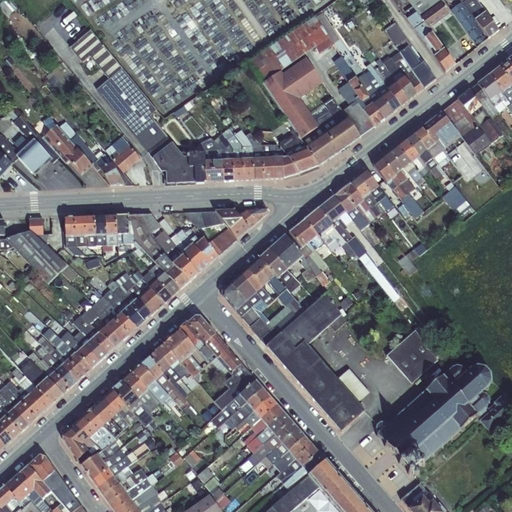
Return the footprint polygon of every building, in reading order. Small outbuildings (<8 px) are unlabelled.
[(8,0),(4,0),(0,3),(0,21),(16,8),(8,0)] [(424,38),(432,33),(429,29),(421,17),(431,10),(430,9),(440,2),(439,0),(429,0),(421,6),(417,0),(413,0),(410,2),(416,10),(417,12),(407,19),(434,57),(437,55),(424,38)] [(408,0),(410,2),(413,0),(417,0),(421,6),(429,0),(439,0),(440,2),(449,14),(452,13),(442,0),(408,0)] [(442,0),(452,13),(477,48),(488,38),(475,20),(460,0),(442,0)] [(460,0),(475,20),(486,13),(476,0),(460,0)] [(421,17),(429,29),(449,14),(440,2),(430,9),(431,10),(421,17)] [(324,11),(327,15),(334,10),(331,6),(324,11)] [(364,10),(365,11),(368,15),(368,16),(371,20),(375,17),(368,7),(364,10)] [(357,17),(360,21),(368,16),(368,15),(365,11),(357,17)] [(315,18),(328,37),(333,44),(339,40),(322,13),(315,18)] [(475,20),(488,38),(499,31),(486,13),(475,20)] [(247,63),(262,84),(275,75),(315,48),(319,54),(333,44),(328,37),(315,18),(314,16),(247,63)] [(383,31),(391,40),(401,32),(395,22),(383,31)] [(153,159),(172,144),(150,116),(156,111),(90,31),(70,48),(82,62),(82,63),(89,57),(100,69),(109,80),(96,91),(153,159)] [(395,47),(400,54),(407,48),(408,49),(411,47),(407,40),(401,32),(391,40),(395,47)] [(437,55),(444,50),(432,33),(424,38),(437,55)] [(407,48),(400,54),(411,70),(412,72),(421,65),(415,57),(414,58),(408,49),(407,48)] [(434,57),(445,73),(455,65),(444,50),(437,55),(434,57)] [(408,72),(411,70),(400,54),(391,59),(394,64),(400,60),(408,72)] [(89,78),(100,69),(89,57),(82,63),(82,62),(78,65),(89,78)] [(383,84),(387,89),(395,83),(391,77),(392,77),(383,64),(383,65),(378,58),(372,63),(378,72),(386,82),(383,84)] [(391,77),(395,83),(404,77),(416,95),(424,89),(412,72),(411,70),(408,72),(400,60),(394,64),(391,59),(383,64),(392,77),(391,77)] [(511,65),(508,59),(499,67),(511,83),(511,82),(511,65)] [(307,60),(283,77),(300,99),(323,83),(307,60)] [(337,64),(340,69),(347,65),(343,60),(337,64)] [(412,72),(424,89),(435,81),(423,63),(421,65),(412,72)] [(340,69),(348,83),(355,78),(347,65),(340,69)] [(369,71),(365,74),(381,97),(389,91),(387,89),(383,84),(370,65),(366,68),(369,71)] [(499,67),(489,75),(501,92),(502,92),(511,84),(511,83),(499,67)] [(356,102),(363,110),(372,104),(380,98),(381,97),(365,74),(356,79),(361,86),(363,87),(369,97),(361,103),(359,100),(356,102)] [(262,84),(292,129),(306,149),(327,134),(321,125),(313,130),(275,75),(262,84)] [(489,101),(490,100),(501,92),(489,75),(477,84),(489,101)] [(395,83),(408,101),(416,95),(404,77),(395,83)] [(353,91),(359,100),(361,103),(369,97),(363,87),(361,86),(356,79),(355,78),(348,83),(353,91)] [(214,93),(207,97),(211,103),(217,99),(222,105),(226,102),(221,94),(217,97),(214,94),(223,87),(219,82),(210,88),(214,93)] [(347,120),(360,138),(374,127),(363,110),(356,102),(359,100),(353,91),(348,83),(338,90),(349,106),(342,112),(347,120)] [(389,91),(400,107),(408,101),(395,83),(387,89),(389,91)] [(491,119),(499,112),(490,100),(489,101),(477,84),(470,90),(482,107),(491,119)] [(511,105),(511,103),(511,84),(502,92),(511,104),(511,105)] [(458,100),(470,117),(482,107),(470,90),(458,100)] [(380,98),(392,114),(400,107),(389,91),(381,97),(380,98)] [(499,113),(507,107),(511,104),(502,92),(501,92),(490,100),(499,112),(499,113)] [(338,126),(347,120),(342,112),(332,98),(323,104),(338,126)] [(380,98),(372,104),(384,120),(392,114),(380,98)] [(461,138),(465,142),(475,156),(491,144),(470,117),(458,100),(441,113),(461,138)] [(187,107),(185,108),(190,115),(193,113),(190,109),(194,106),(195,107),(198,106),(194,101),(187,106),(187,107)] [(363,110),(374,127),(384,120),(372,104),(363,110)] [(174,113),(177,117),(186,111),(183,107),(174,113)] [(482,107),(470,117),(491,144),(503,135),(491,119),(482,107)] [(441,113),(422,128),(435,145),(439,142),(445,150),(461,138),(441,113)] [(50,131),(56,126),(49,116),(42,123),(50,131)] [(7,132),(0,138),(0,153),(12,164),(18,158),(26,151),(44,167),(47,170),(59,158),(48,146),(27,124),(27,125),(21,118),(13,126),(24,138),(18,144),(7,132)] [(306,150),(318,167),(360,138),(347,120),(338,126),(327,134),(306,149),(306,150)] [(58,128),(70,141),(77,136),(66,122),(58,128)] [(46,135),(68,161),(81,175),(91,166),(70,141),(58,128),(56,126),(50,131),(46,135)] [(87,130),(103,150),(106,148),(90,128),(87,130)] [(426,151),(435,145),(422,128),(414,134),(426,151)] [(281,148),(288,158),(306,150),(306,149),(292,129),(290,131),(294,136),(286,142),(285,140),(279,143),(280,145),(279,146),(281,148)] [(211,140),(219,148),(225,142),(218,134),(211,140)] [(246,137),(252,147),(253,160),(262,159),(262,146),(255,135),(252,137),(250,134),(245,137),(246,137)] [(414,134),(406,140),(419,157),(426,151),(414,134)] [(65,163),(68,161),(46,135),(43,138),(65,163)] [(77,136),(70,141),(91,166),(97,172),(100,170),(111,163),(105,156),(98,161),(77,136)] [(103,150),(105,152),(122,137),(125,141),(122,136),(106,148),(103,150)] [(232,150),(233,160),(242,160),(242,147),(238,142),(234,136),(227,141),(232,147),(232,150)] [(122,137),(105,152),(110,158),(117,152),(119,155),(128,147),(125,141),(122,137)] [(242,160),(243,160),(253,160),(252,147),(246,137),(238,142),(242,147),(242,160)] [(443,152),(447,157),(465,142),(461,138),(445,150),(443,152)] [(205,162),(222,161),(222,150),(219,148),(211,140),(211,139),(198,146),(204,153),(204,154),(205,162)] [(398,147),(411,163),(419,157),(406,140),(398,147)] [(443,152),(445,150),(439,142),(435,145),(426,151),(433,159),(443,152)] [(166,172),(167,184),(205,183),(205,162),(204,154),(204,153),(189,154),(189,158),(183,158),(179,153),(172,144),(153,159),(162,172),(166,172)] [(262,159),(263,159),(273,159),(271,151),(269,146),(262,146),(262,159)] [(110,158),(123,173),(140,159),(129,147),(128,147),(119,155),(117,152),(110,158)] [(390,152),(403,169),(404,169),(411,163),(398,147),(390,152)] [(271,151),(273,159),(283,158),(288,158),(281,148),(278,150),(271,151)] [(232,150),(222,150),(222,161),(232,160),(233,160),(232,150)] [(283,158),(284,179),(318,167),(306,150),(288,158),(283,158)] [(34,176),(44,167),(26,151),(18,158),(34,176)] [(426,151),(419,157),(425,164),(433,159),(426,151)] [(105,156),(111,163),(122,182),(123,173),(110,158),(105,152),(105,156)] [(401,171),(403,169),(390,152),(382,159),(395,175),(401,171)] [(443,152),(433,159),(438,165),(440,168),(450,161),(447,157),(443,152)] [(0,177),(0,178),(12,164),(0,153),(0,177)] [(411,163),(419,174),(423,178),(428,175),(434,183),(437,180),(425,164),(419,157),(411,163)] [(273,175),(273,180),(284,179),(283,158),(273,159),(273,175)] [(254,181),(264,180),(263,159),(262,159),(253,160),(254,181)] [(264,180),(273,180),(273,175),(273,159),(263,159),(264,180)] [(373,166),(387,184),(389,181),(395,177),(396,176),(395,175),(382,159),(373,166)] [(433,159),(425,164),(437,180),(439,183),(444,179),(435,167),(438,165),(433,159)] [(223,182),(234,182),(232,160),(222,161),(223,182)] [(234,182),(244,181),(243,160),(242,160),(233,160),(232,160),(234,182)] [(244,181),(254,181),(253,160),(243,160),(244,181)] [(205,183),(223,182),(222,161),(205,162),(205,183)] [(111,163),(100,170),(110,186),(124,186),(122,182),(111,163)] [(411,163),(404,169),(409,175),(416,171),(411,163)] [(395,177),(401,184),(407,179),(401,171),(395,175),(396,176),(395,177)] [(366,172),(358,178),(371,193),(379,187),(366,172)] [(423,178),(419,174),(412,179),(418,186),(425,181),(423,178)] [(401,184),(395,177),(389,181),(395,189),(401,184)] [(358,178),(350,184),(362,200),(370,194),(371,193),(358,178)] [(407,179),(401,184),(395,189),(393,190),(416,219),(424,213),(413,199),(412,199),(409,194),(415,189),(408,179),(407,179)] [(350,184),(342,190),(355,208),(356,207),(364,202),(362,200),(350,184)] [(455,186),(441,197),(458,218),(472,207),(455,186)] [(386,196),(379,187),(371,193),(370,194),(378,203),(379,201),(386,196)] [(334,196),(346,213),(347,214),(355,208),(342,190),(334,196)] [(370,194),(362,200),(364,202),(374,214),(376,217),(381,214),(374,205),(378,203),(370,194)] [(334,196),(319,209),(332,224),(339,218),(346,213),(334,196)] [(386,196),(379,201),(387,211),(393,206),(386,196)] [(364,202),(356,207),(366,220),(374,214),(364,202)] [(355,208),(347,214),(353,221),(361,231),(370,225),(366,220),(356,207),(355,208)] [(238,215),(249,230),(268,213),(266,209),(245,210),(238,215)] [(333,226),(332,224),(319,209),(305,220),(317,236),(319,238),(319,237),(333,226)] [(216,212),(237,240),(249,230),(238,215),(235,211),(216,212)] [(216,212),(186,214),(195,226),(197,230),(213,226),(219,235),(208,244),(218,257),(237,240),(216,212)] [(128,215),(117,216),(117,235),(122,235),(129,234),(128,223),(128,215)] [(128,223),(130,222),(133,234),(136,242),(137,243),(141,247),(152,260),(155,263),(164,255),(148,234),(141,215),(128,215),(128,223)] [(148,234),(164,255),(173,265),(183,256),(181,254),(170,239),(168,236),(164,231),(157,237),(154,232),(161,227),(158,224),(152,215),(141,215),(148,234)] [(95,217),(96,236),(106,235),(105,216),(95,217)] [(105,216),(106,235),(117,235),(117,216),(105,216)] [(28,218),(30,232),(32,231),(37,237),(43,236),(42,217),(28,218)] [(66,237),(76,237),(75,217),(65,218),(66,237)] [(85,217),(75,217),(76,237),(86,236),(85,217)] [(85,217),(86,236),(96,236),(95,217),(85,217)] [(339,218),(332,224),(333,226),(354,252),(382,287),(387,282),(352,239),(351,240),(342,229),(343,228),(341,225),(343,224),(339,218)] [(164,231),(168,236),(173,232),(164,219),(158,224),(161,227),(164,231)] [(296,228),(309,243),(317,236),(305,220),(296,228)] [(122,235),(123,244),(134,243),(137,243),(136,242),(133,234),(130,222),(128,223),(129,234),(122,235)] [(182,230),(170,239),(181,254),(193,244),(194,246),(204,238),(197,230),(195,226),(185,234),(182,230)] [(333,226),(319,237),(324,244),(327,247),(335,240),(342,247),(349,256),(354,252),(333,226)] [(157,237),(164,231),(161,227),(154,232),(157,237)] [(290,233),(302,248),(309,243),(296,228),(290,233)] [(30,232),(6,239),(13,247),(20,255),(48,284),(67,266),(37,237),(32,231),(30,232)] [(365,235),(372,249),(379,245),(371,231),(365,235)] [(290,233),(269,250),(287,270),(300,259),(303,256),(299,251),(302,248),(290,233)] [(96,236),(96,246),(102,246),(106,245),(106,235),(96,236)] [(106,235),(106,245),(118,245),(117,235),(106,235)] [(86,236),(76,237),(77,247),(86,246),(86,236)] [(86,236),(86,246),(96,246),(96,236),(86,236)] [(324,244),(319,237),(319,238),(317,236),(309,243),(315,251),(318,248),(319,248),(324,244)] [(76,247),(77,247),(76,237),(66,237),(66,247),(67,247),(76,247)] [(209,265),(218,257),(208,244),(204,238),(194,246),(209,265)] [(7,250),(13,247),(6,239),(0,239),(0,249),(6,250),(7,250)] [(315,251),(309,243),(302,248),(299,251),(303,256),(305,259),(308,257),(318,269),(325,263),(315,251)] [(181,254),(183,256),(198,274),(209,265),(194,246),(193,244),(181,254)] [(316,250),(322,260),(329,255),(323,246),(316,250)] [(3,252),(9,259),(13,256),(16,259),(20,255),(13,247),(7,250),(6,250),(3,252)] [(76,256),(84,254),(76,247),(67,247),(76,256)] [(152,260),(141,247),(136,249),(131,253),(138,259),(143,255),(150,262),(152,260)] [(259,259),(274,276),(277,279),(287,270),(269,250),(259,259)] [(413,250),(397,262),(402,268),(410,261),(411,262),(419,256),(413,250)] [(1,255),(0,256),(0,262),(4,266),(8,261),(1,255)] [(164,255),(155,263),(165,274),(180,290),(198,274),(183,256),(173,265),(164,255)] [(303,256),(300,259),(303,261),(300,264),(306,270),(301,274),(307,283),(316,277),(305,259),(303,256)] [(321,273),(318,269),(308,257),(305,259),(316,277),(321,273)] [(85,262),(88,270),(100,266),(97,258),(85,262)] [(247,270),(262,287),(268,281),(274,276),(259,259),(247,270)] [(155,263),(152,260),(150,262),(148,264),(152,268),(149,272),(158,281),(165,274),(155,263)] [(410,261),(402,268),(409,277),(417,270),(411,262),(410,261)] [(256,293),(262,287),(247,270),(241,275),(256,293)] [(287,270),(277,279),(286,289),(290,294),(300,285),(287,270)] [(128,291),(135,285),(142,279),(143,278),(143,277),(138,272),(130,278),(127,274),(114,284),(117,288),(123,295),(128,291)] [(147,290),(149,288),(158,281),(149,272),(143,277),(143,278),(142,279),(147,285),(145,288),(147,290)] [(329,283),(321,273),(316,277),(322,287),(329,283)] [(165,274),(158,281),(172,297),(180,290),(165,274)] [(230,285),(246,302),(252,296),(256,293),(241,275),(230,285)] [(274,276),(268,281),(277,292),(280,295),(286,289),(277,279),(274,276)] [(111,305),(121,314),(129,306),(130,306),(127,303),(126,304),(122,299),(121,300),(113,291),(107,285),(103,288),(93,278),(88,283),(103,298),(111,305)] [(135,285),(143,294),(147,290),(145,288),(147,285),(142,279),(135,285)] [(158,281),(149,288),(164,304),(172,297),(158,281)] [(387,282),(382,287),(393,302),(399,297),(388,282),(387,282)] [(128,291),(136,300),(143,294),(135,285),(128,291)] [(235,312),(235,311),(246,302),(230,285),(222,292),(222,297),(235,312)] [(262,287),(256,293),(267,307),(274,301),(271,297),(262,287)] [(127,303),(130,306),(136,300),(128,291),(123,295),(117,288),(113,291),(121,300),(122,299),(126,304),(127,303)] [(143,294),(136,300),(151,316),(164,304),(149,288),(147,290),(143,294)] [(271,297),(274,301),(280,295),(277,292),(271,297)] [(306,312),(298,319),(266,347),(341,432),(365,411),(358,403),(337,379),(308,345),(329,326),(341,315),(327,293),(306,312)] [(241,317),(251,309),(258,303),(252,296),(246,302),(235,311),(241,317)] [(341,303),(345,309),(352,303),(347,297),(341,303)] [(90,324),(100,315),(105,311),(111,305),(103,298),(81,317),(90,324)] [(129,306),(145,322),(151,316),(136,300),(130,306),(129,306)] [(295,300),(287,307),(291,312),(298,319),(306,312),(295,300)] [(105,311),(114,320),(121,314),(111,305),(105,311)] [(129,306),(121,314),(137,329),(145,322),(129,306)] [(274,329),(273,328),(291,312),(287,307),(266,324),(272,331),(274,329)] [(241,317),(252,330),(262,321),(251,309),(241,317)] [(64,314),(68,319),(72,315),(68,310),(64,314)] [(109,325),(114,320),(105,311),(100,315),(109,325)] [(261,340),(266,347),(298,319),(291,312),(273,328),(274,329),(272,331),(261,340)] [(121,314),(114,320),(130,335),(137,329),(121,314)] [(341,315),(329,326),(335,332),(346,322),(341,315)] [(71,324),(77,329),(79,327),(87,335),(95,329),(90,324),(81,317),(71,324)] [(188,323),(203,341),(206,345),(214,354),(217,357),(218,358),(220,357),(232,371),(230,373),(233,376),(225,383),(229,389),(214,402),(222,410),(234,400),(256,381),(200,317),(195,317),(188,323)] [(64,324),(73,333),(76,330),(71,324),(68,320),(64,324)] [(99,334),(115,348),(130,335),(114,320),(109,325),(99,333),(99,334)] [(252,330),(261,340),(272,331),(266,324),(262,321),(252,330)] [(76,354),(83,347),(73,338),(72,339),(54,322),(48,328),(49,329),(70,349),(75,354),(76,354)] [(195,348),(203,341),(188,323),(180,330),(195,348)] [(79,327),(77,329),(80,332),(84,336),(85,337),(87,335),(79,327)] [(68,360),(75,354),(70,349),(49,329),(45,334),(57,346),(55,348),(56,349),(68,360)] [(95,329),(87,335),(92,340),(99,334),(99,333),(95,329)] [(195,348),(180,330),(164,344),(179,361),(180,363),(187,357),(196,350),(196,349),(195,348)] [(83,347),(84,347),(92,340),(87,335),(85,337),(84,336),(80,332),(73,338),(83,347)] [(387,356),(412,384),(438,361),(416,332),(411,334),(387,356)] [(108,355),(115,348),(99,334),(92,340),(108,355)] [(62,366),(68,360),(56,349),(55,350),(43,337),(38,341),(42,346),(62,366)] [(100,362),(108,355),(92,340),(84,347),(100,362)] [(198,353),(206,345),(203,341),(195,348),(196,349),(196,350),(198,353)] [(170,368),(171,368),(179,361),(164,344),(156,351),(170,368)] [(206,345),(198,353),(206,362),(208,360),(214,354),(206,345)] [(61,366),(62,366),(42,346),(36,352),(43,360),(54,372),(61,366)] [(5,352),(8,355),(13,351),(9,347),(5,352)] [(83,347),(76,354),(92,369),(100,362),(84,347),(83,347)] [(149,357),(163,374),(170,368),(156,351),(149,357)] [(28,357),(29,359),(48,378),(54,372),(43,360),(41,361),(33,353),(28,357)] [(85,376),(92,369),(76,354),(75,354),(68,360),(85,376)] [(163,374),(149,357),(141,364),(156,381),(163,374)] [(187,357),(180,363),(190,375),(193,378),(200,372),(187,357)] [(223,376),(228,371),(230,373),(232,371),(220,357),(218,358),(217,357),(211,362),(223,376)] [(29,359),(18,369),(27,378),(37,388),(47,379),(48,378),(29,359)] [(77,383),(85,376),(68,360),(62,366),(61,366),(77,383)] [(180,363),(179,361),(171,368),(180,379),(184,375),(187,378),(190,375),(180,363)] [(147,389),(156,381),(141,364),(131,373),(140,382),(147,389)] [(61,366),(54,372),(71,388),(77,383),(61,366)] [(376,430),(378,434),(387,444),(400,460),(400,463),(401,465),(404,465),(409,470),(408,473),(410,474),(413,474),(414,473),(415,474),(416,474),(418,474),(419,473),(419,472),(419,471),(419,469),(418,468),(420,466),(423,466),(424,465),(424,462),(460,430),(476,415),(477,416),(479,421),(488,431),(511,410),(511,402),(504,394),(494,403),(488,409),(487,407),(489,403),(488,398),(481,393),(487,388),(491,382),(490,374),(485,368),(478,366),(470,369),(465,373),(451,386),(443,377),(426,391),(389,424),(385,422),(380,423),(377,426),(376,430)] [(163,374),(173,385),(179,380),(180,379),(171,368),(170,368),(163,374)] [(8,375),(19,385),(27,378),(18,369),(16,370),(23,377),(19,381),(12,373),(14,371),(8,375)] [(19,381),(23,377),(16,370),(16,369),(14,371),(12,373),(19,381)] [(337,379),(358,403),(370,392),(349,369),(337,379)] [(47,379),(63,395),(71,388),(54,372),(48,378),(47,379)] [(140,382),(131,373),(121,382),(138,400),(142,396),(148,390),(147,389),(140,382)] [(173,385),(163,374),(156,381),(170,397),(182,411),(190,404),(187,400),(173,385)] [(21,388),(29,395),(36,389),(37,388),(27,378),(19,385),(21,388)] [(37,388),(36,389),(52,405),(63,395),(47,379),(37,388)] [(181,382),(179,380),(173,385),(187,400),(189,398),(178,385),(181,382)] [(168,413),(171,410),(164,402),(170,397),(156,381),(147,389),(148,390),(167,412),(168,413)] [(263,389),(256,381),(234,400),(241,408),(246,403),(263,389)] [(6,386),(21,402),(29,395),(21,388),(18,391),(10,382),(6,386)] [(121,382),(113,390),(126,406),(131,412),(136,408),(141,403),(138,400),(121,382)] [(0,395),(1,397),(13,409),(21,402),(6,386),(0,391),(0,395)] [(29,395),(44,412),(52,405),(36,389),(29,395)] [(263,389),(246,403),(253,411),(254,412),(270,398),(263,389)] [(118,413),(126,406),(113,390),(103,398),(116,415),(118,413)] [(145,400),(154,410),(161,417),(167,412),(148,390),(142,396),(145,400)] [(21,402),(36,419),(44,412),(29,395),(21,402)] [(0,398),(0,410),(5,417),(13,410),(13,409),(1,397),(0,398)] [(103,398),(90,411),(103,427),(111,420),(116,415),(103,398)] [(270,398),(254,412),(260,419),(277,405),(270,398)] [(144,401),(153,411),(154,410),(145,400),(144,401)] [(241,408),(234,400),(222,410),(211,420),(218,428),(225,422),(241,408)] [(144,401),(141,403),(150,414),(153,411),(144,401)] [(13,409),(13,410),(29,426),(36,419),(21,402),(13,409)] [(141,403),(136,408),(145,418),(140,422),(144,428),(154,419),(150,414),(141,403)] [(235,427),(253,411),(246,403),(241,408),(225,422),(232,430),(235,427)] [(260,419),(267,427),(283,413),(277,405),(260,419)] [(118,413),(130,426),(138,419),(131,412),(126,406),(118,413)] [(140,422),(145,418),(136,408),(131,412),(138,419),(140,422)] [(13,410),(5,417),(21,433),(29,426),(13,410)] [(171,410),(168,413),(178,423),(181,420),(171,410)] [(90,439),(90,438),(103,427),(90,411),(77,422),(90,439)] [(260,419),(254,412),(253,411),(235,427),(238,430),(247,423),(251,427),(260,419)] [(202,416),(206,422),(212,418),(208,412),(202,416)] [(111,420),(123,433),(130,426),(118,413),(116,415),(111,420)] [(267,427),(268,428),(274,435),(291,421),(283,413),(267,427)] [(2,419),(0,421),(0,427),(13,441),(21,433),(5,417),(2,419)] [(267,427),(260,419),(251,427),(240,438),(247,445),(249,444),(268,428),(267,427)] [(111,420),(103,427),(116,440),(123,433),(111,420)] [(274,435),(281,444),(298,429),(291,421),(274,435)] [(83,445),(90,439),(77,422),(70,428),(83,445)] [(133,428),(137,433),(142,429),(138,424),(133,428)] [(206,430),(210,434),(216,429),(212,425),(206,430)] [(0,441),(5,447),(13,441),(0,427),(0,441)] [(90,438),(102,450),(114,441),(116,440),(103,427),(90,438)] [(63,440),(77,460),(87,451),(83,445),(70,428),(64,434),(63,440)] [(255,452),(274,435),(268,428),(249,444),(255,452)] [(288,452),(305,437),(298,429),(281,444),(288,452)] [(141,443),(147,439),(142,433),(137,437),(141,443)] [(261,462),(267,457),(281,444),(274,435),(255,452),(254,453),(256,456),(250,462),(255,467),(261,462)] [(288,452),(295,459),(312,445),(305,437),(288,452)] [(77,460),(81,466),(98,454),(102,450),(90,438),(90,439),(83,445),(87,451),(77,460)] [(150,450),(156,445),(151,439),(145,444),(150,450)] [(98,454),(103,462),(120,450),(114,441),(102,450),(98,454)] [(281,457),(288,452),(281,444),(267,457),(273,464),(278,460),(281,457)] [(133,450),(136,456),(146,451),(143,445),(133,450)] [(295,459),(302,467),(319,453),(312,445),(295,459)] [(185,458),(190,453),(184,447),(177,453),(182,460),(185,458)] [(165,453),(169,459),(176,453),(172,448),(165,453)] [(156,458),(161,454),(157,449),(152,453),(156,458)] [(120,450),(103,462),(108,469),(126,457),(120,450)] [(185,458),(193,466),(201,459),(193,450),(190,453),(185,458)] [(126,457),(108,469),(108,470),(113,477),(128,467),(138,459),(132,452),(126,457)] [(278,460),(285,468),(295,459),(288,452),(281,457),(278,460)] [(176,467),(184,461),(182,460),(177,453),(176,453),(169,459),(176,467)] [(319,453),(302,467),(309,476),(326,461),(319,453)] [(81,466),(86,474),(103,462),(98,454),(81,466)] [(34,491),(42,500),(52,492),(61,503),(64,506),(69,511),(73,511),(80,507),(56,472),(45,456),(40,456),(29,466),(19,474),(34,491)] [(211,472),(224,461),(220,456),(197,476),(204,484),(214,475),(211,472)] [(273,464),(267,457),(261,462),(267,469),(273,464)] [(302,467),(295,459),(285,468),(276,477),(282,484),(302,467)] [(319,488),(339,511),(370,511),(326,461),(309,476),(308,476),(309,476),(319,488)] [(108,470),(108,469),(103,462),(86,474),(92,481),(108,470)] [(113,477),(114,477),(119,485),(119,484),(133,475),(128,467),(113,477)] [(302,467),(282,484),(289,493),(309,476),(308,476),(309,476),(302,467)] [(119,484),(125,493),(146,479),(147,478),(141,469),(133,475),(119,484)] [(113,477),(108,470),(92,481),(97,489),(114,477),(113,477)] [(14,497),(19,503),(34,491),(19,474),(5,486),(14,497)] [(290,511),(319,488),(309,476),(289,493),(272,507),(267,511),(290,511)] [(119,485),(114,477),(97,489),(103,496),(119,485)] [(214,478),(205,486),(210,492),(219,484),(214,478)] [(125,493),(131,501),(139,495),(142,493),(151,486),(146,479),(125,493)] [(400,500),(408,510),(423,497),(429,493),(421,482),(400,500)] [(103,496),(109,504),(125,493),(119,484),(119,485),(103,496)] [(0,510),(5,505),(14,497),(5,486),(0,491),(0,510)] [(146,499),(156,492),(151,486),(142,493),(144,496),(141,498),(139,495),(131,501),(137,509),(148,501),(146,499)] [(213,494),(218,499),(223,494),(225,493),(220,488),(213,494)] [(498,496),(503,501),(509,496),(505,490),(498,496)] [(42,500),(34,491),(19,503),(24,509),(31,503),(39,511),(46,511),(50,509),(42,500)] [(50,509),(52,511),(61,503),(52,492),(42,500),(50,509)] [(109,504),(114,511),(115,511),(131,501),(125,493),(109,504)] [(433,501),(441,511),(446,511),(439,503),(429,493),(423,497),(429,504),(433,501)] [(230,502),(223,494),(218,499),(224,507),(230,502)] [(186,511),(221,511),(210,495),(186,511)] [(150,511),(161,505),(162,504),(157,496),(148,501),(137,509),(139,511),(150,511)] [(5,505),(10,511),(17,511),(20,510),(22,511),(24,509),(19,503),(14,497),(5,505)] [(408,510),(410,511),(441,511),(433,501),(429,504),(423,497),(408,510)] [(115,511),(132,511),(137,509),(131,501),(115,511)] [(233,502),(228,506),(232,511),(234,511),(239,508),(233,502)] [(39,511),(31,503),(24,509),(22,511),(20,510),(17,511),(39,511)] [(52,511),(61,511),(60,510),(64,506),(61,503),(52,511)]
